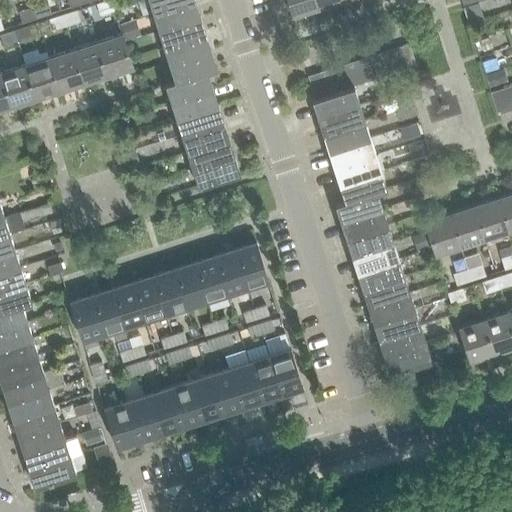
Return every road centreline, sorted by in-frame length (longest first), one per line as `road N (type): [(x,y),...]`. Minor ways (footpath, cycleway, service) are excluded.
road 1 (residential): [(368,442),(228,0)]
road 2 (tertiary): [(185,510),(205,487),(368,442)]
road 3 (tertiary): [(368,442),(511,401)]
